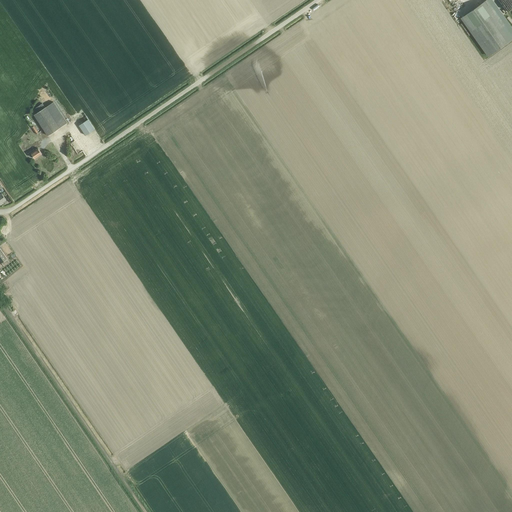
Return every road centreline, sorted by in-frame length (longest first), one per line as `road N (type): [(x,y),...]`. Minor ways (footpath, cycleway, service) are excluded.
road 1 (unclassified): [(0,212),(318,0)]
road 2 (track): [(0,298),(145,511)]
